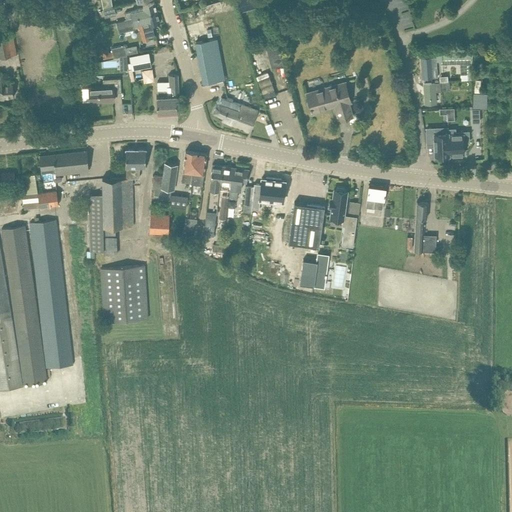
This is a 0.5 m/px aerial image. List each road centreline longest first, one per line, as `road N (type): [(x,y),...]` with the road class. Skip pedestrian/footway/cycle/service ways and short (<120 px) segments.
road 1 (tertiary): [(422,180),(202,138)]
road 2 (tertiary): [(0,147),(151,131),(202,138)]
road 3 (residential): [(422,180),(382,0)]
road 4 (unclassified): [(202,138),(166,0)]
